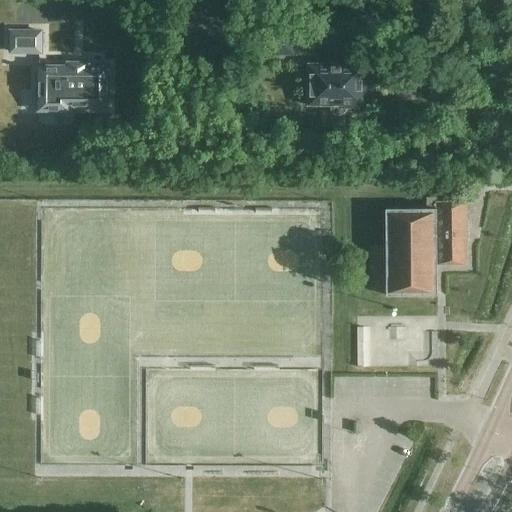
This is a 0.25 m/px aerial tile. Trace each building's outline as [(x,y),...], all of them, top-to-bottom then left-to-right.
[(460,0),(462,24),(483,23),(481,0),(460,0)] [(10,52),(40,52),(40,31),(10,31),(10,52)] [(257,54),(293,54),(293,32),(257,32),(257,54)] [(67,62),(67,66),(38,66),(38,106),(107,106),(107,66),(88,66),(88,62),(67,62)] [(343,112),(344,109),(345,108),(365,108),(365,85),(363,85),(363,64),(307,63),(307,105),(331,105),(331,109),(333,112),(336,114),(340,114),(343,112)] [(436,266),(467,265),(466,201),(436,201),(436,197),(426,197),(426,208),(385,208),(385,246),(369,246),(370,289),(385,289),(385,295),(437,295),(436,266)]
